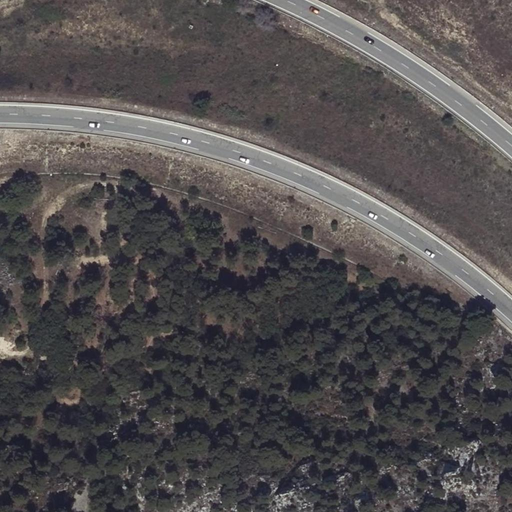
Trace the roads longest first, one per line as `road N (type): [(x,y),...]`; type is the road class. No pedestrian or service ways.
road 1 (motorway): [(0,114),(138,125),(281,165),(403,228),(511,311)]
road 2 (motorway): [(511,144),(414,70),(286,0)]
